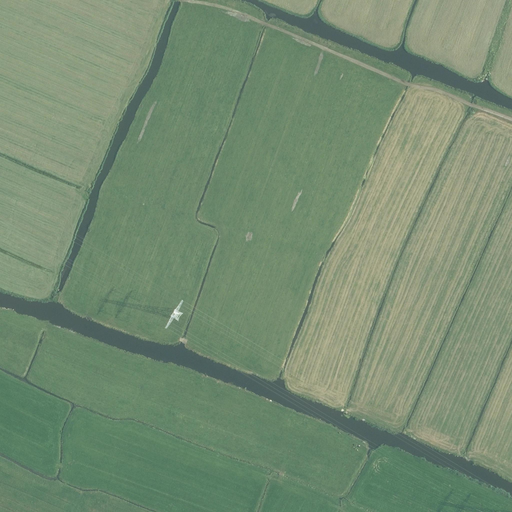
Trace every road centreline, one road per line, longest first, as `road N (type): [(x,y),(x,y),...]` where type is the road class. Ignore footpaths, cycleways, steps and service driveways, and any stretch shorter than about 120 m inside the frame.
road 1 (track): [(167,0),(54,277),(43,286),(0,270)]
road 2 (track): [(511,120),(187,0)]
